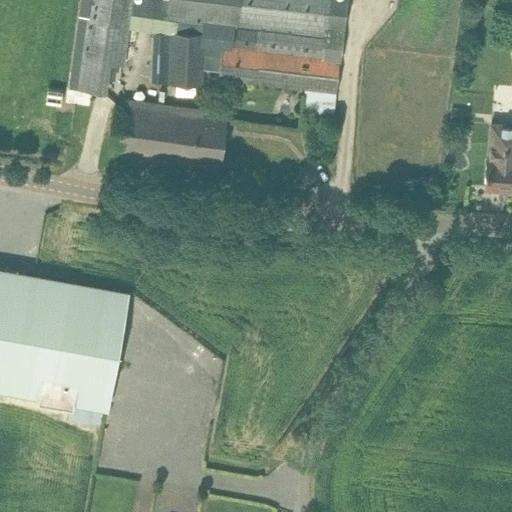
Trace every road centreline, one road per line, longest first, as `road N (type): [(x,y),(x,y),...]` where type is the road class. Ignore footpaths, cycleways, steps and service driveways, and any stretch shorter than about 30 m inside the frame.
road 1 (tertiary): [(0,176),(214,214),(445,223)]
road 2 (unclassified): [(302,511),(296,489),(313,438),(445,223)]
